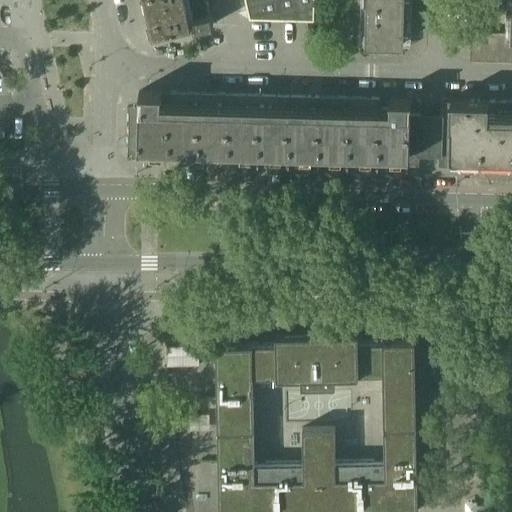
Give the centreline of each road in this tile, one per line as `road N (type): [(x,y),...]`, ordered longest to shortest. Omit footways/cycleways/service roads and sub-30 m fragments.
road 1 (secondary): [(101,265),(479,260)]
road 2 (secondary): [(480,199),(103,194)]
road 3 (residential): [(143,511),(101,265)]
road 4 (residential): [(434,71),(245,66)]
road 5 (residential): [(103,194),(103,90),(114,64)]
road 6 (residential): [(245,66),(114,64)]
